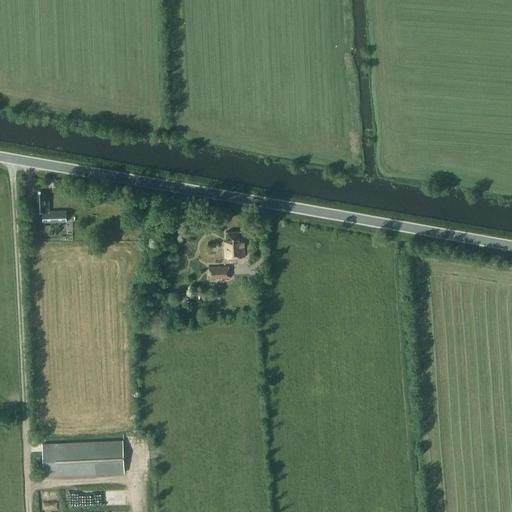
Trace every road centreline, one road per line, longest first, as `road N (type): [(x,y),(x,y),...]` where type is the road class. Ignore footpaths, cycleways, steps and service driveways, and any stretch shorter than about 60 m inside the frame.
road 1 (secondary): [(511,245),(0,156)]
road 2 (track): [(27,483),(131,479),(135,511)]
